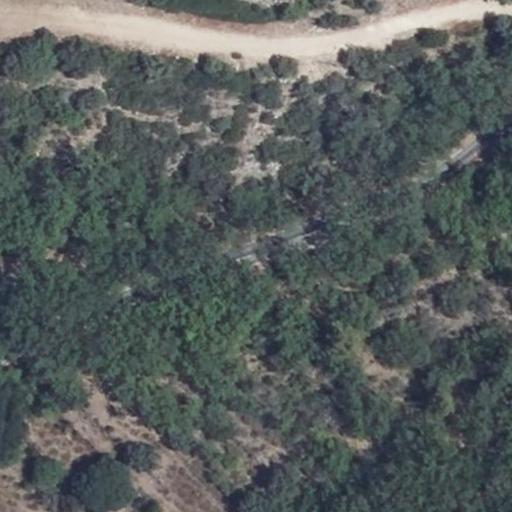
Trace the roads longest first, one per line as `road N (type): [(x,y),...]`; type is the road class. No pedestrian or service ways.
road 1 (unclassified): [(0,354),(162,279),(338,217),(436,171),(480,136),(511,123)]
road 2 (track): [(511,8),(466,9),(290,46),(0,16)]
